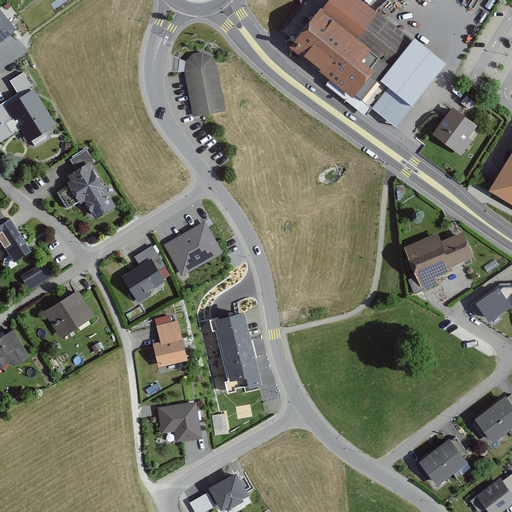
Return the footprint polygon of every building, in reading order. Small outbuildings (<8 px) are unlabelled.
[(377,11),(363,0),(324,0),(316,11),(290,44),(329,74),(353,93),(348,100),(368,115),(373,108),(389,89),(379,81),(389,68),(413,38),(377,11)] [(0,43),(17,29),(0,7),(0,43)] [(389,89),(411,106),(444,63),(413,38),(389,68),(379,81),(389,89)] [(221,111),(214,60),(210,52),(202,47),(193,49),(187,55),(185,64),(186,73),(191,115),(221,111)] [(32,86),(23,72),(10,81),(18,94),(0,104),(0,141),(20,129),(29,143),(32,141),(35,146),(49,138),(45,133),(57,125),(34,89),(31,91),(29,88),(32,86)] [(395,126),(411,106),(389,89),(373,108),(395,126)] [(452,104),(430,138),(456,155),(478,120),(452,104)] [(511,145),(511,146),(495,172),(486,186),(511,202),(511,145)] [(94,162),(87,150),(70,160),(77,170),(68,176),(71,181),(67,183),(69,186),(57,193),(67,209),(78,202),(80,204),(84,201),(96,219),(116,207),(90,165),(94,162)] [(13,260),(27,252),(18,237),(6,215),(0,218),(0,243),(2,242),(13,260)] [(205,221),(163,245),(182,277),(223,253),(205,221)] [(472,253),(462,230),(440,239),(437,231),(405,245),(420,282),(449,269),(447,264),(456,260),(472,253)] [(140,265),(122,277),(139,303),(152,295),(149,292),(165,281),(164,279),(170,275),(165,267),(166,266),(152,245),(134,257),(140,265)] [(21,276),(30,290),(53,276),(45,262),(21,276)] [(486,322),(511,304),(511,303),(511,286),(500,287),(473,305),(486,322)] [(95,316),(78,290),(44,312),(61,338),(95,316)] [(218,319),(210,321),(212,331),(215,331),(228,382),(225,382),(228,394),(236,392),(235,389),(244,386),(246,392),(260,389),(260,386),(262,386),(244,314),(218,320),(218,319)] [(160,342),(153,343),(159,368),(188,361),(178,320),(172,322),(170,315),(155,319),(160,342)] [(30,357),(14,329),(0,337),(0,368),(11,362),(14,366),(30,357)] [(475,418),(494,441),(511,425),(511,403),(504,394),(475,418)] [(158,408),(161,434),(175,432),(176,442),(201,438),(196,402),(158,408)] [(213,414),(216,434),(230,432),(227,412),(213,414)] [(418,459),(437,484),(467,461),(448,436),(418,459)] [(208,489),(221,511),(228,507),(230,510),(244,502),(243,500),(249,496),(237,473),(208,489)] [(476,495),(488,511),(502,511),(511,505),(511,473),(501,482),(498,478),(476,495)] [(205,511),(216,506),(208,492),(190,503),(194,511),(205,511)]
